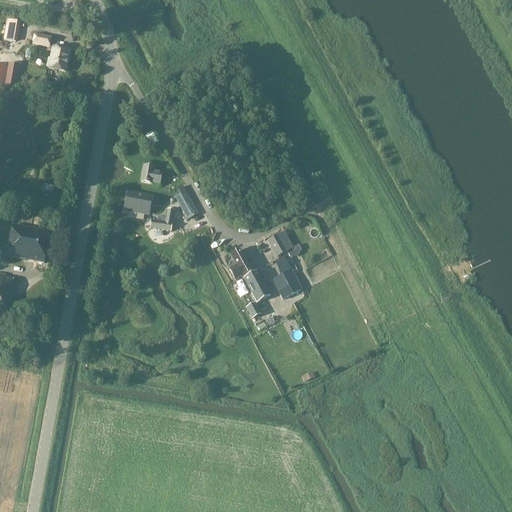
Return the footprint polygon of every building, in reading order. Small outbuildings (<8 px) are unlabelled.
[(49,49),(51,37),(34,34),(32,46),(49,49)] [(52,48),(48,68),(65,72),(69,52),(52,48)] [(0,86),(16,89),(20,65),(8,63),(7,67),(0,65),(0,86)] [(152,133),(146,136),(152,145),(157,142),(152,133)] [(155,168),(151,168),(152,164),(144,163),(144,167),(142,167),(139,183),(159,186),(162,173),(154,172),(155,168)] [(181,189),(179,195),(184,203),(179,206),(187,220),(198,214),(183,188),(181,189)] [(128,193),(125,211),(147,215),(150,198),(128,193)] [(173,213),(166,211),(164,223),(152,221),(150,229),(170,233),(173,213)] [(44,264),(49,233),(12,226),(6,256),(44,264)] [(267,242),(276,257),(277,258),(287,252),(290,259),(299,254),(298,252),(301,251),(298,245),(293,248),(284,232),(267,242)] [(247,265),(239,250),(229,255),(235,265),(228,269),(234,281),(242,276),(250,271),(247,265)] [(280,275),(290,270),(284,258),(274,263),(280,275)] [(257,302),(269,295),(256,271),(243,278),(257,302)] [(282,301),(302,290),(297,279),(294,280),(290,271),(272,280),(282,301)] [(0,313),(8,315),(13,290),(11,289),(13,279),(0,276),(0,313)] [(246,308),(252,319),(261,314),(255,303),(246,308)] [(310,373),(301,377),(303,382),(312,378),(310,373)]
